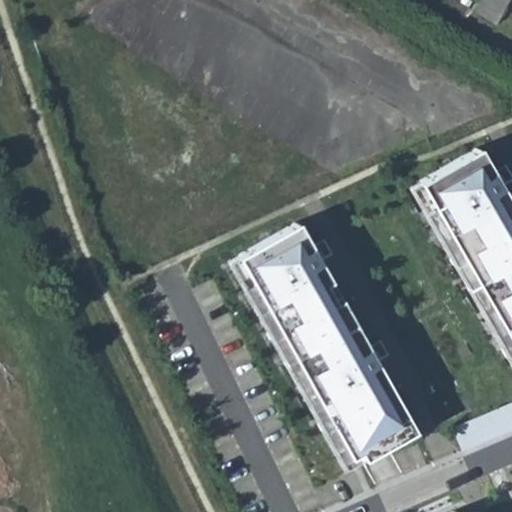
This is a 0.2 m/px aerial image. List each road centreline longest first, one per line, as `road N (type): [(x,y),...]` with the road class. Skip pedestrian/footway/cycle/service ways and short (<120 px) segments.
road 1 (residential): [(286,511),(178,275)]
road 2 (residential): [(511,449),(364,511)]
